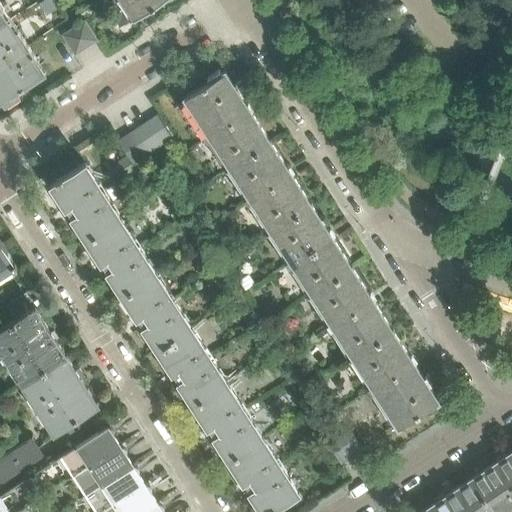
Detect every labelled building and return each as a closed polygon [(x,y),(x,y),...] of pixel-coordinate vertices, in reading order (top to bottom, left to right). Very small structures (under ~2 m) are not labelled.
[(161,0),(122,0),(127,7),(113,16),(119,27),(131,21),(130,20),(161,0)] [(0,8),(3,7),(0,3),(0,24),(9,18),(8,17),(4,20),(0,13),(0,8)] [(38,62),(28,47),(18,31),(14,34),(7,24),(12,21),(9,18),(0,24),(0,101),(2,100),(5,104),(20,95),(17,91),(45,73),(43,70),(39,73),(33,65),(38,62)] [(97,40),(83,19),(72,26),(85,48),(97,40)] [(85,48),(72,26),(60,34),(75,55),(85,48)] [(270,140),(239,92),(225,70),(221,72),(219,69),(207,77),(210,80),(184,97),(207,132),(202,135),(206,141),(211,138),(230,166),(270,140)] [(174,137),(159,113),(149,120),(163,143),(174,137)] [(163,143),(149,120),(138,127),(153,150),(163,143)] [(153,150),(138,127),(128,134),(143,157),(153,150)] [(143,157),(128,134),(118,140),(132,164),(143,157)] [(311,203),(288,168),(270,140),(230,166),(249,195),(244,198),(248,204),(253,201),(271,229),(311,203)] [(103,190),(85,162),(62,176),(62,175),(56,179),(54,176),(49,179),(52,183),(50,184),(86,239),(120,216),(103,190)] [(352,266),(329,231),(311,203),(271,229),(290,259),(285,262),(289,268),(294,264),(312,292),(352,266)] [(156,271),(121,218),(120,216),(86,239),(122,294),(156,271)] [(14,262),(0,239),(0,270),(10,264),(13,269),(17,267),(14,262)] [(393,329),(370,294),(352,266),(312,292),(331,321),(325,324),(329,330),(334,327),(352,355),(393,329)] [(264,281),(257,270),(246,277),(253,289),(264,281)] [(192,326),(170,292),(156,271),(122,294),(157,349),(192,326)] [(26,381),(66,355),(56,340),(59,338),(54,329),(51,331),(34,306),(33,307),(24,294),(6,305),(15,318),(0,327),(0,341),(1,343),(0,343),(0,348),(3,352),(0,354),(0,356),(2,359),(5,357),(10,364),(13,362),(26,381)] [(227,381),(192,326),(157,349),(193,404),(227,381)] [(438,399),(410,357),(393,329),(352,355),(371,384),(366,387),(370,393),(375,390),(398,426),(423,409),(425,413),(437,405),(435,402),(438,399)] [(97,404),(81,378),(84,376),(79,368),(76,370),(66,355),(26,381),(38,399),(34,402),(38,408),(35,410),(38,415),(41,413),(46,420),(49,418),(57,430),(97,404)] [(263,436),(228,382),(227,381),(193,404),(228,458),(263,436)] [(72,475),(121,443),(114,432),(114,430),(114,427),(112,425),(109,424),(60,455),(72,475)] [(362,449),(347,426),(336,433),(351,456),(362,449)] [(351,456),(336,433),(325,440),(341,463),(351,456)] [(298,490),(281,464),(263,436),(228,458),(249,490),(262,511),(265,511),(270,510),(276,506),(299,491),(298,490)] [(16,462),(38,448),(31,438),(10,452),(16,462)] [(85,494),(133,462),(126,451),(127,450),(126,446),(124,444),(121,443),(72,475),(85,494)] [(22,472),(44,458),(38,448),(16,462),(22,472)] [(511,451),(506,455),(504,452),(495,458),(497,461),(471,478),(493,511),(503,511),(511,506),(511,451)] [(0,472),(16,462),(10,452),(0,457),(0,472)] [(0,482),(1,485),(22,472),(16,462),(0,472),(0,482)] [(96,511),(99,511),(146,481),(139,470),(139,469),(139,465),(136,463),(134,462),(133,462),(85,494),(96,511)] [(493,511),(471,478),(444,495),(443,493),(442,493),(433,499),(435,501),(418,511),(493,511)] [(140,511),(158,500),(151,489),(152,488),(151,484),(149,482),(146,481),(99,511),(140,511)] [(165,511),(164,508),(164,507),(163,504),(161,501),(158,500),(140,511),(165,511)]
